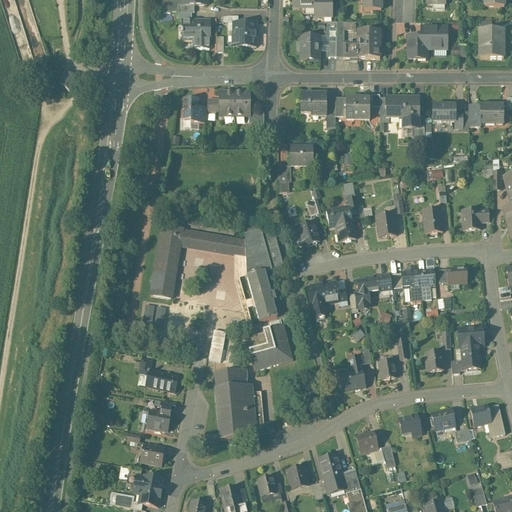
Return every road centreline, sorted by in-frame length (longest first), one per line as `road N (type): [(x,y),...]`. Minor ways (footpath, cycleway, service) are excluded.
road 1 (secondary): [(119,76),(49,511)]
road 2 (residential): [(176,481),(318,437),(372,406),(509,388)]
road 3 (residential): [(273,78),(511,78)]
road 4 (residential): [(488,257),(400,255),(294,273)]
road 5 (residential): [(119,76),(273,78)]
road 6 (residential): [(509,388),(488,257)]
